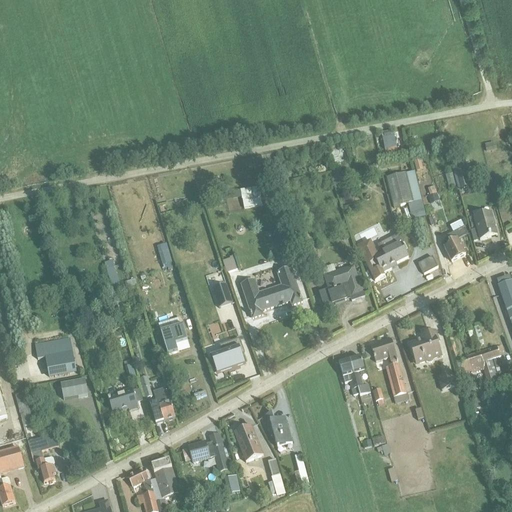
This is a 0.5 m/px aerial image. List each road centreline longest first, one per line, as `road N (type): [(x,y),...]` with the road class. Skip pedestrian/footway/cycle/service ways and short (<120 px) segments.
road 1 (tertiary): [(511,257),(41,511)]
road 2 (residential): [(494,105),(0,199)]
